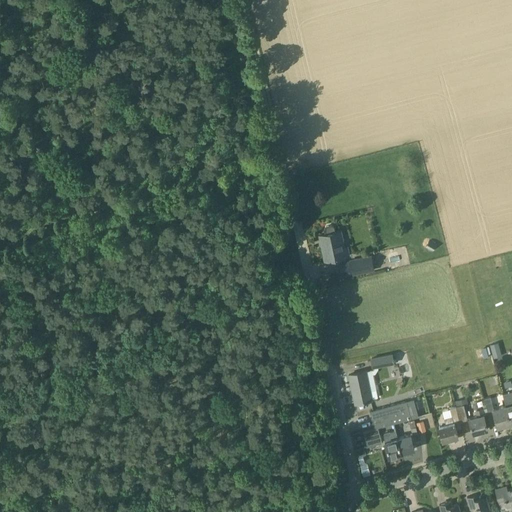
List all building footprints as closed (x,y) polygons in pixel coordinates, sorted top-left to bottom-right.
[(346,257),(340,231),(332,233),(332,230),(326,231),(327,234),(319,236),(324,261),(346,257)] [(373,270),(370,257),(350,261),(352,274),(373,270)] [(500,350),(492,352),(494,358),(502,356),(500,350)] [(392,354),(371,358),(373,368),(394,364),(392,354)] [(352,391),(354,391),(357,403),(372,400),(366,371),(349,375),(352,391)] [(511,391),(502,394),(506,406),(510,423),(511,422),(511,391)] [(497,427),(510,423),(506,406),(494,409),(491,397),(484,399),(489,418),(495,416),(497,427)] [(406,401),(370,411),(375,428),(411,418),(406,401)] [(456,406),(459,419),(460,421),(467,419),(464,404),(456,406)] [(459,419),(456,406),(450,408),(452,416),(444,418),(446,425),(439,426),(443,441),(458,437),(454,422),(453,420),(459,419)] [(469,419),(473,433),(487,429),(483,415),(482,409),(476,411),(477,416),(469,419)] [(419,433),(425,431),(423,421),(417,423),(419,433)] [(368,446),(382,442),(378,428),(363,432),(368,446)] [(396,430),(395,430),(383,433),(386,441),(385,441),(389,456),(401,452),(398,438),(396,430)] [(410,434),(398,438),(401,452),(414,449),(410,434)] [(356,450),(357,457),(366,454),(364,448),(356,450)] [(501,511),(511,511),(511,489),(508,490),(506,486),(495,489),(501,511)] [(467,497),(470,511),(488,511),(490,511),(486,496),(480,498),(478,494),(467,497)] [(451,502),(439,505),(441,511),(460,511),(458,504),(452,506),(451,502)]
